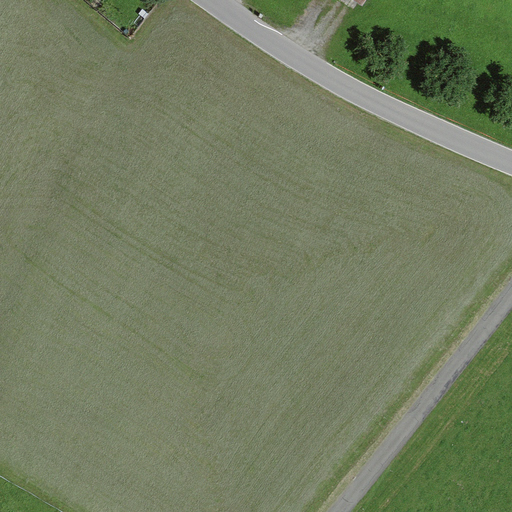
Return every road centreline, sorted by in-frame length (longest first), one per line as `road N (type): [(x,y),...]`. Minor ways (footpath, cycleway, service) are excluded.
road 1 (unclassified): [(215,0),(274,41),(511,159)]
road 2 (unclassified): [(340,511),(511,288)]
